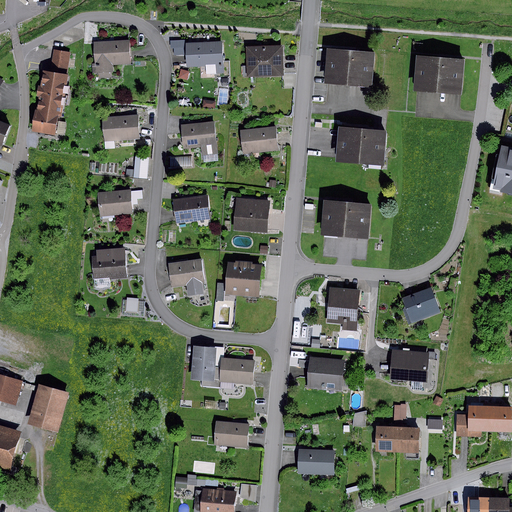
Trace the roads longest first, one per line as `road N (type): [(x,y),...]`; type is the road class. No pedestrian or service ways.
road 1 (residential): [(0,235),(22,142),(18,54),(78,18),(126,19),(147,28),(165,59),(150,271),(156,302),(190,331),(282,340)]
road 2 (residential): [(288,266),(406,275),(444,256),(458,236),(488,46)]
road 3 (residential): [(308,21),(288,266)]
road 4 (residential): [(282,340),(267,511)]
road 5 (residential): [(373,511),(511,465)]
